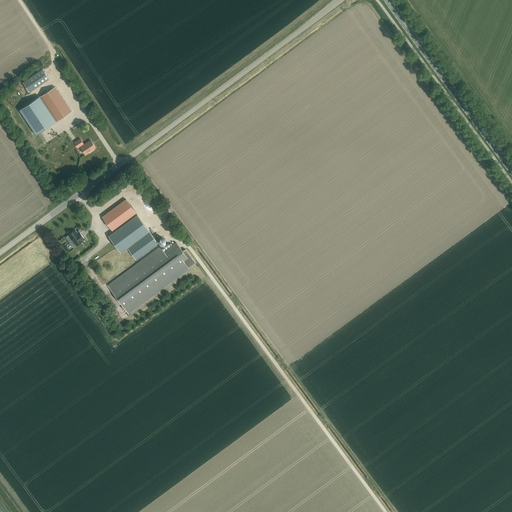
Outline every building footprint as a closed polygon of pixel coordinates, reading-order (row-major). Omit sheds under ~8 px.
[(29,92),(49,79),(43,69),(23,82),(29,92)] [(55,87),(41,97),(57,121),(71,111),(55,87)] [(41,97),(40,96),(19,110),(36,135),(57,121),(41,97)] [(85,155),(95,148),(90,140),(84,145),(80,139),(74,143),(77,148),(80,146),(85,155)] [(126,199),(119,204),(102,217),(112,230),(136,213),(126,199)] [(128,248),(150,232),(137,215),(109,236),(121,252),(127,247),(128,248)] [(68,236),(66,237),(69,241),(71,240),(76,246),(85,239),(79,231),(77,233),(75,230),(68,235),(68,236)] [(158,243),(150,232),(128,248),(136,259),(158,243)] [(176,243),(111,291),(124,308),(189,260),(176,243)]
